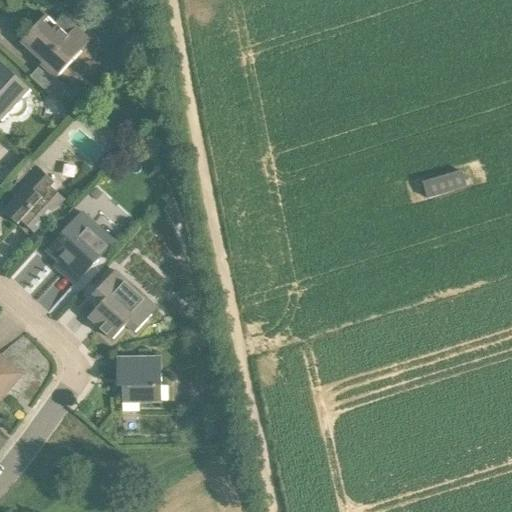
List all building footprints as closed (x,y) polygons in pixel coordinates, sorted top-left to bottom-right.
[(64,108),(75,96),(56,79),(73,60),(72,59),(89,40),(76,28),(75,24),(73,21),(70,18),(67,17),(64,16),(63,16),(55,25),(46,16),(33,30),(35,31),(22,45),(43,64),(30,77),(64,108)] [(0,121),(1,123),(8,116),(10,117),(13,119),(17,119),(20,118),(23,116),(25,114),(26,111),(27,108),(26,105),(25,102),(23,99),(30,91),(0,63),(0,121)] [(21,223),(33,234),(64,200),(52,188),(52,181),(41,171),(36,177),(27,170),(18,179),(22,183),(17,189),(18,197),(3,212),(18,226),(21,223)] [(427,200),(467,189),(462,171),(422,183),(427,200)] [(46,252),(53,259),(79,282),(110,248),(90,229),(94,224),(82,213),(46,252)] [(113,340),(127,325),(135,334),(152,316),(121,288),(127,282),(115,271),(94,295),(102,303),(89,318),(113,340)] [(138,351),(139,359),(151,359),(151,351),(138,351)] [(0,400),(21,375),(0,357),(0,400)] [(161,359),(151,359),(139,359),(117,359),(117,386),(117,388),(123,388),(123,404),(162,403),(161,359)]
